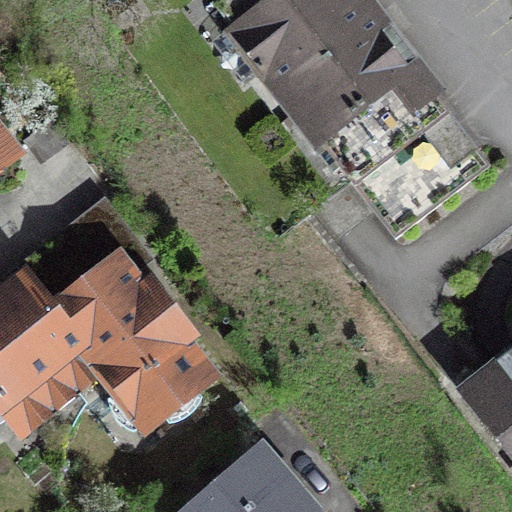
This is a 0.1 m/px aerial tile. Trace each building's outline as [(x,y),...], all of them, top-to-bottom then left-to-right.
[(361,0),(215,0),(212,2),(396,239),(490,166),(361,0)] [(0,164),(12,155),(0,139),(0,164)] [(27,278),(101,372),(145,428),(212,375),(184,339),(192,333),(153,283),(144,290),(119,258),(138,243),(113,211),(27,278)] [(101,372),(27,278),(0,299),(0,423),(9,416),(23,433),(101,372)] [(511,352),(462,391),(511,455),(511,352)] [(311,511),(260,452),(189,511),(311,511)]
